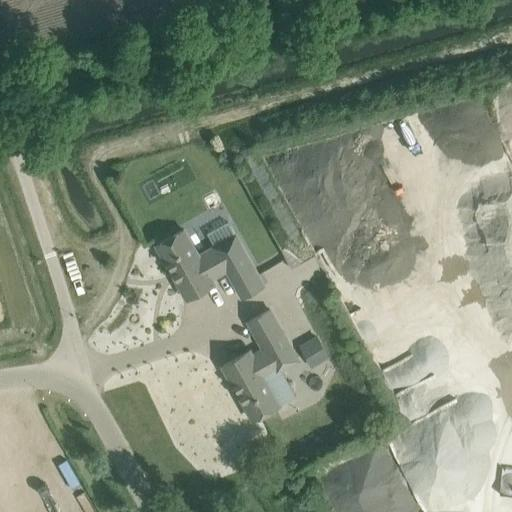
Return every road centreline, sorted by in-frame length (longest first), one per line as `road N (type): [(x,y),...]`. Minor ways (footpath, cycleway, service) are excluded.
road 1 (unclassified): [(82,373),(0,103)]
road 2 (unclassified): [(152,511),(82,373)]
